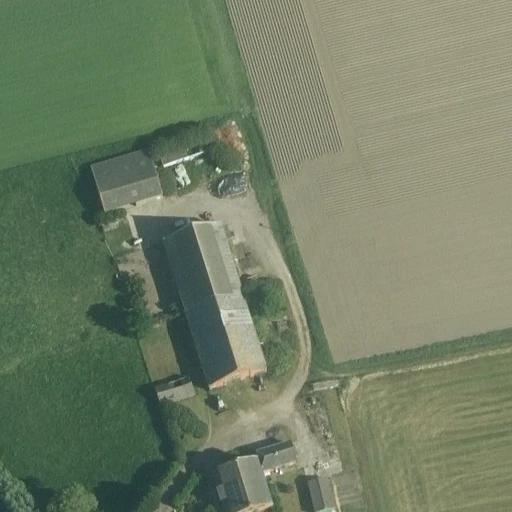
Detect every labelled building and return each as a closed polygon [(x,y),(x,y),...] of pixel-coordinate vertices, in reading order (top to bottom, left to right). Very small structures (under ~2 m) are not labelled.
[(162,198),(148,151),(89,169),(104,216),(162,198)] [(220,227),(163,245),(202,372),(208,391),(265,373),(259,354),(220,227)] [(190,373),(154,383),(160,405),(196,395),(190,373)] [(221,511),(250,511),(272,506),(263,477),(297,466),(290,444),(254,455),(255,459),(210,473),(221,511)] [(328,480),(307,485),(313,511),(328,511),(335,510),(328,480)]
